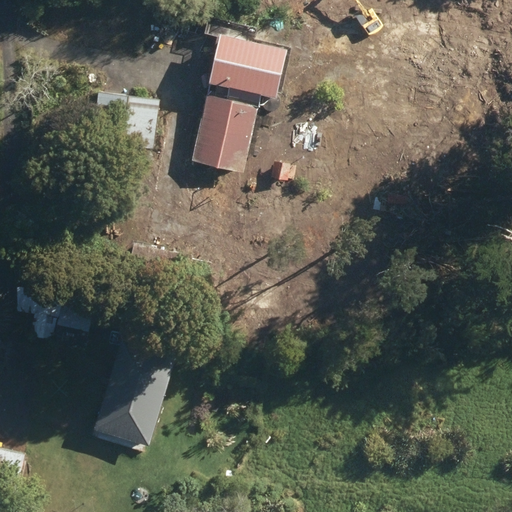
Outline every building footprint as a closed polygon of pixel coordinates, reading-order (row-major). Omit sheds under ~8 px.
[(381,28),(326,23),(324,45),(379,50),(381,28)] [(192,158),(243,170),(261,91),(275,94),(286,45),(220,30),(208,79),(211,79),(192,158)] [(93,122),(157,132),(161,98),(98,90),(93,122)] [(271,175),(287,180),(291,164),(275,160),(271,175)] [(31,335),(87,346),(96,300),(17,285),(18,310),(36,312),(31,335)] [(168,453),(181,456),(196,385),(184,382),(189,354),(131,341),(109,441),(168,453)] [(0,482),(18,486),(25,454),(0,448),(0,482)] [(116,511),(125,466),(84,459),(75,508),(95,511),(116,511)]
